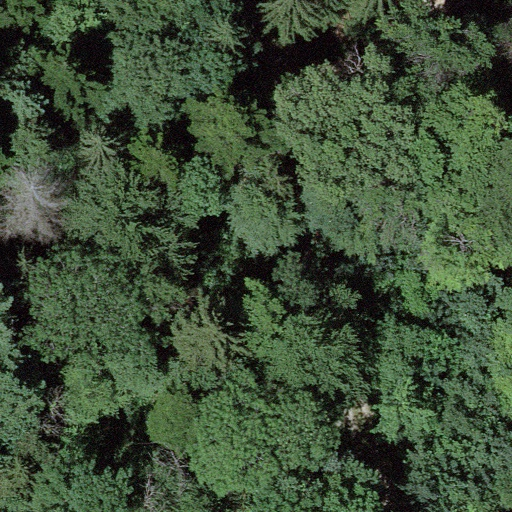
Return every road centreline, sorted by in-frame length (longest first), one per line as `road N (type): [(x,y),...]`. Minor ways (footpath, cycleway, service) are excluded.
road 1 (track): [(229,0),(383,511)]
road 2 (track): [(273,130),(433,0)]
